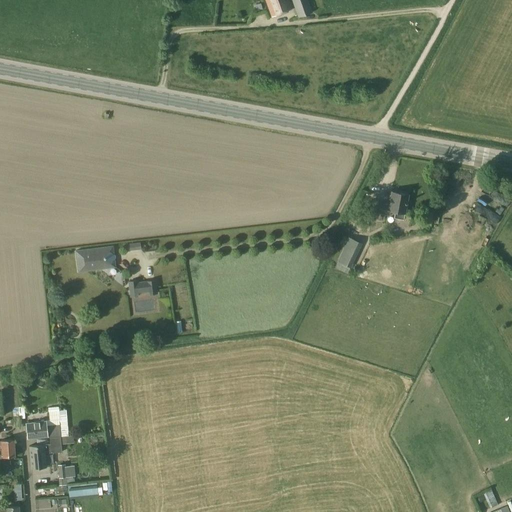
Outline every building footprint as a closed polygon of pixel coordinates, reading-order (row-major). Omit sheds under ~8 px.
[(265,0),(272,17),(291,9),(288,0),(265,0)] [(291,0),(298,19),(312,13),(307,0),(291,0)] [(393,218),(403,220),(404,213),(408,195),(391,192),(389,205),(373,202),(371,212),(389,215),(390,211),(395,212),(393,218)] [(336,262),(350,268),(362,244),(348,237),(336,262)] [(75,251),(78,272),(105,268),(108,270),(113,264),(114,263),(114,259),(115,258),(114,255),(113,254),(113,250),(112,250),(108,247),(75,251)] [(129,294),(130,297),(138,296),(137,292),(148,291),(149,295),(157,294),(156,280),(138,282),(138,280),(128,282),(129,291),(128,291),(128,294),(129,294)] [(18,379),(27,386),(32,379),(23,373),(18,379)] [(49,438),(60,437),(68,436),(66,410),(59,410),(61,424),(46,426),(46,422),(26,424),(27,439),(49,437),(49,438)] [(61,452),(61,444),(60,437),(49,438),(50,441),(50,444),(44,445),(45,454),(53,453),(61,452)] [(1,441),(0,441),(0,448),(2,449),(2,457),(15,457),(13,440),(1,440),(1,441)] [(45,454),(44,445),(29,446),(31,468),(46,467),(45,454)] [(76,478),(75,464),(59,464),(60,484),(68,484),(68,479),(76,478)] [(98,482),(69,485),(70,497),(113,491),(112,482),(98,483),(98,482)] [(506,501),(499,504),(493,488),(477,494),(480,502),(488,499),(491,508),(485,510),(485,511),(490,511),(507,506),(506,501)]
